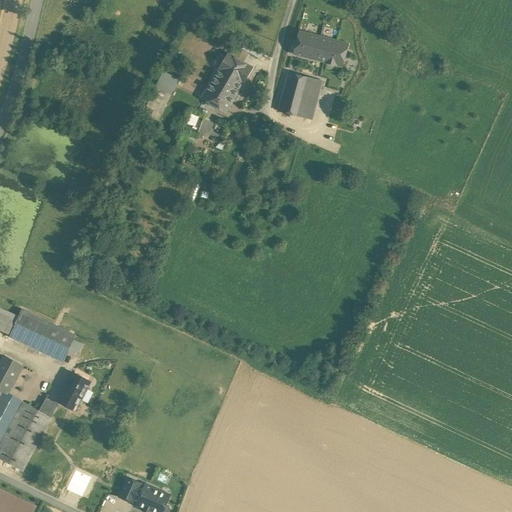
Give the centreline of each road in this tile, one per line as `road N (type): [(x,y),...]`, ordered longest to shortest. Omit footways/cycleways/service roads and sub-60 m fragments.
road 1 (tertiary): [(38,0),(0,133)]
road 2 (residential): [(268,122),(292,0)]
